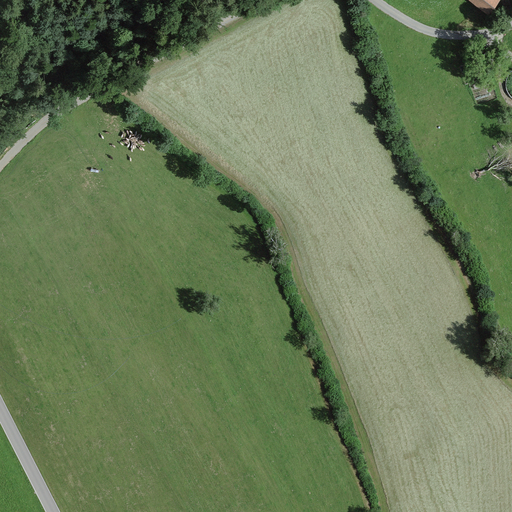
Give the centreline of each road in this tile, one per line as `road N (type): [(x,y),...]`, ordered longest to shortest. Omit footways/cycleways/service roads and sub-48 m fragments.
road 1 (unclassified): [(262,0),(48,119),(0,166)]
road 2 (unclassified): [(511,25),(438,33),(374,0)]
